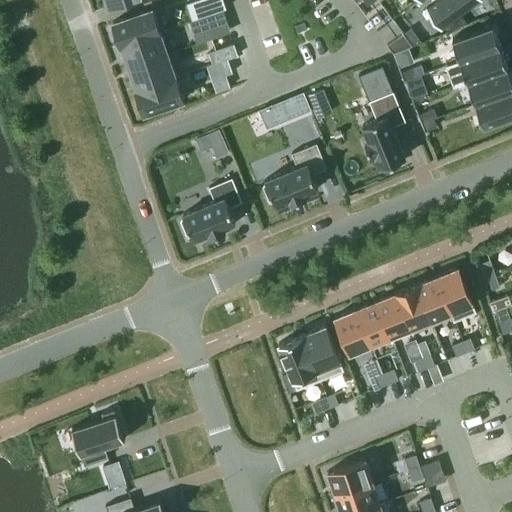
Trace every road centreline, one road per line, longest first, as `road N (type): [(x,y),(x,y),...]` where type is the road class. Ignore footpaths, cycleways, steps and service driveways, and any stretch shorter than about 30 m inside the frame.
road 1 (unclassified): [(173,299),(511,161)]
road 2 (residential): [(173,299),(71,0)]
road 3 (residential): [(247,511),(173,299)]
road 4 (unclassified): [(0,366),(173,299)]
